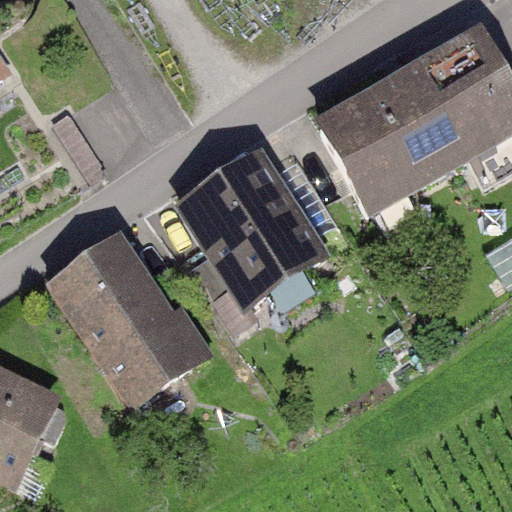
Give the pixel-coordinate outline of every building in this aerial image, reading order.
[(0,40),(0,99),(26,83),(0,40)] [(511,98),(479,43),(310,141),(361,229),(511,141),(511,98)] [(337,268),(276,168),(192,220),(253,320),(337,268)] [(217,366),(137,248),(59,300),(139,419),(217,366)] [(79,410),(0,371),(0,477),(38,496),(79,410)]
